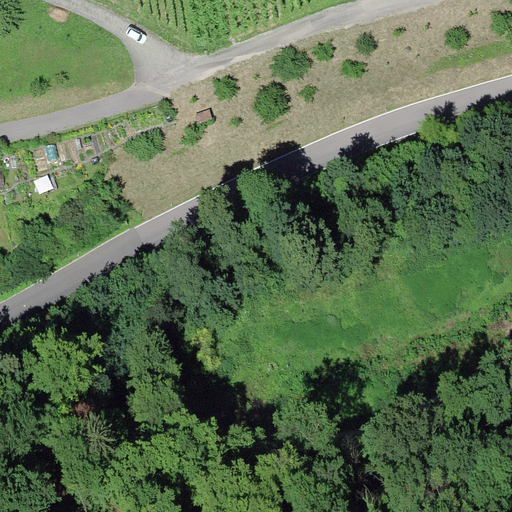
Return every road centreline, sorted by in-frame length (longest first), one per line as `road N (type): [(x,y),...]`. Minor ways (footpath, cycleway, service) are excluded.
road 1 (tertiary): [(0,323),(361,140),(511,91)]
road 2 (track): [(511,375),(326,463),(0,464)]
road 3 (unclassified): [(417,0),(363,12),(179,83)]
road 4 (residential): [(179,83),(0,134)]
